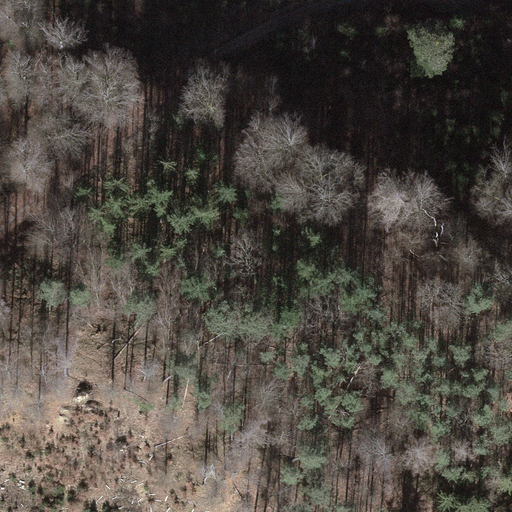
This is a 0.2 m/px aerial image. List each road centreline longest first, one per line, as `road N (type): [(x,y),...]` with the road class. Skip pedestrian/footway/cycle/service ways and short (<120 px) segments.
road 1 (track): [(0,239),(164,76)]
road 2 (track): [(316,0),(221,31),(164,76)]
